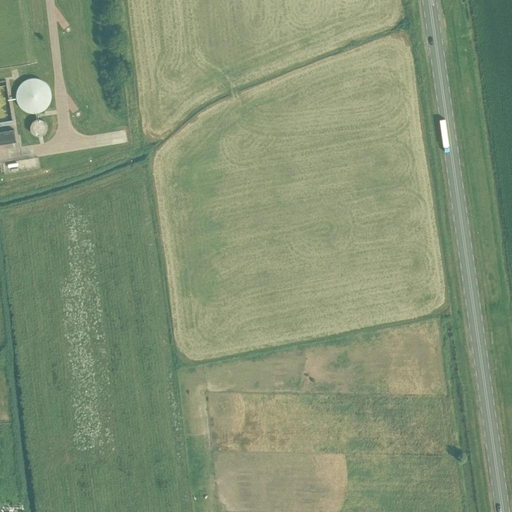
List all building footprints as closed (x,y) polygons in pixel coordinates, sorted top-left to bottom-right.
[(0,0),(0,68),(28,63),(19,0),(0,0)] [(0,76),(0,115),(12,113),(7,76),(0,76)] [(16,92),(16,95),(16,99),(17,102),(19,105),(21,107),(23,109),(26,111),(29,112),(32,113),(35,113),(39,112),(42,111),(44,109),(47,107),(49,105),(50,102),(51,99),(51,95),(51,92),(50,89),(49,86),(47,83),(44,81),(42,79),(39,78),(35,78),(32,78),(29,78),(26,79),(23,81),(21,83),(19,86),(17,89),(16,92)] [(30,126),(30,127),(30,129),(31,130),(32,132),(32,133),(34,134),(35,135),(36,135),(38,136),(40,136),(41,135),(43,135),(44,134),(45,133),(46,132),(47,130),(47,129),(47,127),(47,126),(47,124),(46,123),(45,121),(44,120),(43,119),(41,119),(40,119),(38,119),(36,119),(35,119),(34,120),(32,121),(32,123),(31,124),(30,126)] [(0,144),(16,142),(14,129),(0,131),(0,144)]
